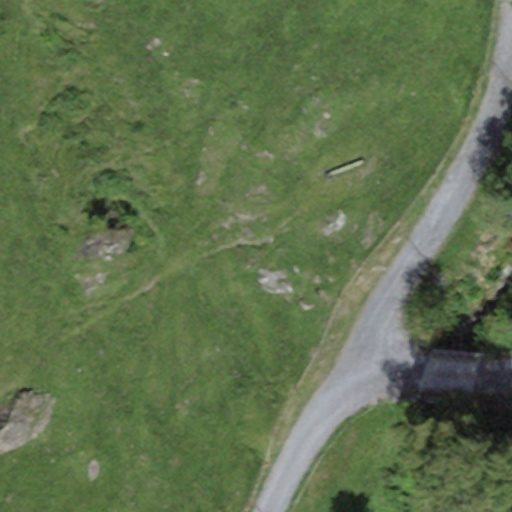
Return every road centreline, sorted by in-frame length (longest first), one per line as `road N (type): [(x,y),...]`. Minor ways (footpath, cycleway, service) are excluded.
road 1 (track): [(351,383),(382,309),(490,123),(511,29)]
road 2 (track): [(511,370),(351,383),(281,462),(258,511)]
